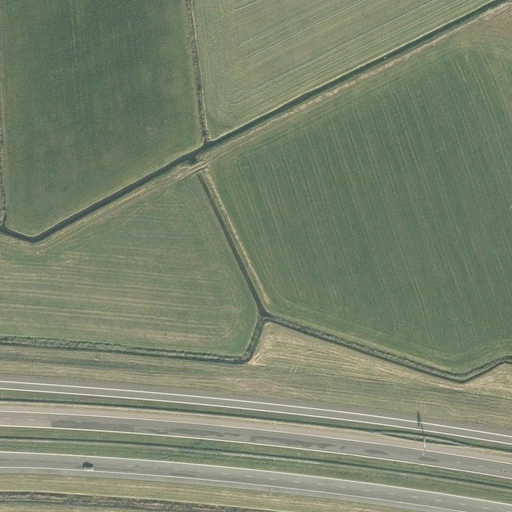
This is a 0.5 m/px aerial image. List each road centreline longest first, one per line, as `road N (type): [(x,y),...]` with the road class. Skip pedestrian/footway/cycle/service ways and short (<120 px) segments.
road 1 (motorway): [(511,440),(270,407),(0,384)]
road 2 (motorway): [(511,471),(213,431),(0,417)]
road 3 (motorway): [(0,458),(280,478),(509,511)]
